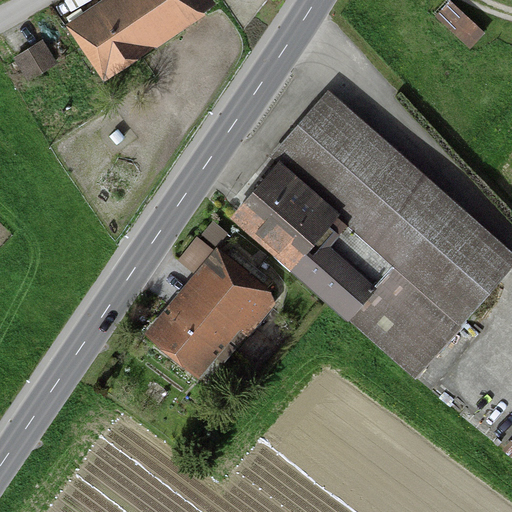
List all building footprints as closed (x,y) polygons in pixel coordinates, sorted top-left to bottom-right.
[(201,0),(126,0),(81,30),(105,65),(201,0)] [(436,15),(470,46),(483,31),(450,1),(436,15)] [(16,57),(29,78),(54,63),(41,41),(16,57)] [(511,255),(334,100),(234,215),(413,375),(511,260),(511,255)] [(268,304),(255,292),(262,283),(220,248),(212,258),(220,265),(159,337),(191,364),(230,317),(237,323),(224,339),(232,346),(268,304)]
